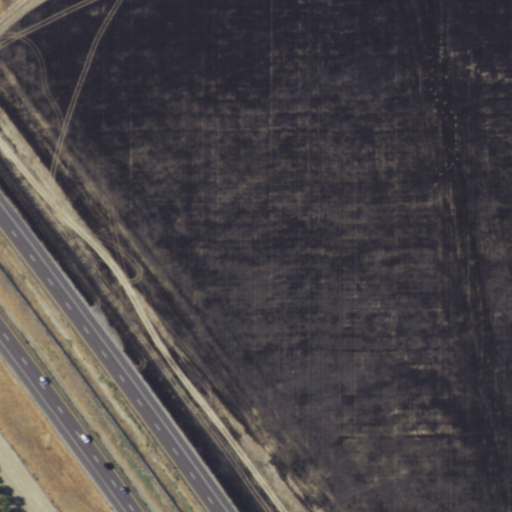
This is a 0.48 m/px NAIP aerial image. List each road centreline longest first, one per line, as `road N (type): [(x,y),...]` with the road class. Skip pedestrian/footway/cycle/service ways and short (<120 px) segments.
road 1 (residential): [(0,150),(275,511)]
road 2 (motorway): [(228,511),(0,209)]
road 3 (motorway): [(0,332),(134,511)]
